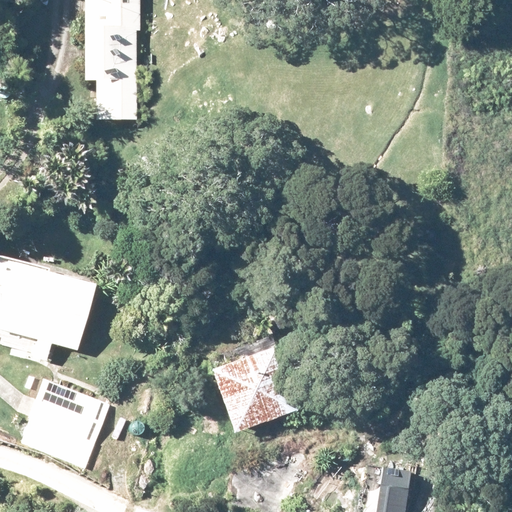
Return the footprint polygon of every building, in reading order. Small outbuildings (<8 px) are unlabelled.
[(133,121),(133,32),(136,32),(136,0),(81,0),(81,82),(92,83),(93,120),(133,121)] [(87,288),(1,266),(0,269),(0,332),(71,351),(87,288)] [(267,348),(204,369),(226,433),(289,412),(267,348)] [(23,419),(79,440),(93,402),(38,381),(23,419)] [(372,511),(358,510),(357,511),(402,511),(410,465),(384,461),(376,511),(372,511)]
